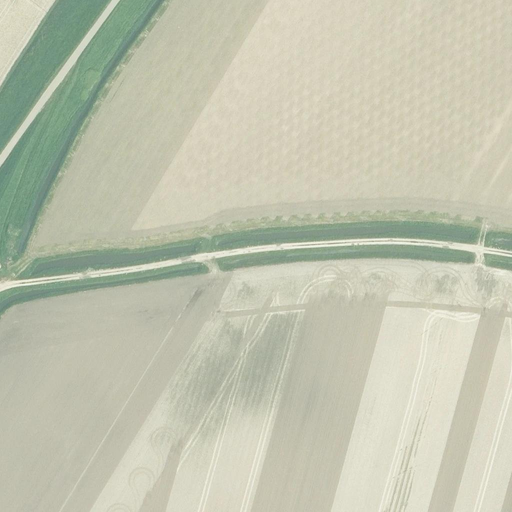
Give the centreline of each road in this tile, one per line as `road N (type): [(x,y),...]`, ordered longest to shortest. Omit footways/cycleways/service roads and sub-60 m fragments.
road 1 (track): [(511,254),(412,241),(313,244),(0,289)]
road 2 (unclassified): [(0,160),(116,0)]
